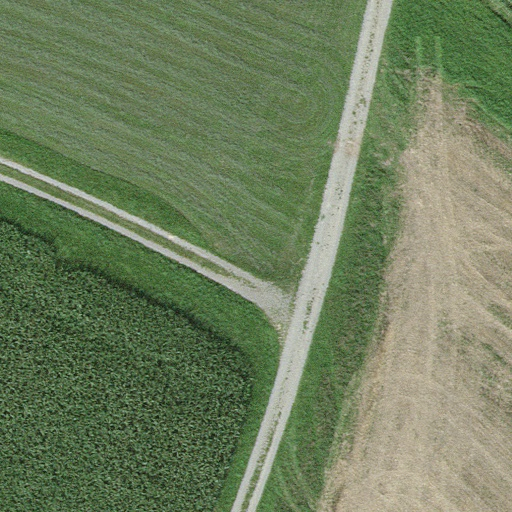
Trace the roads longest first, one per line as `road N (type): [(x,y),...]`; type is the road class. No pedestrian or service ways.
road 1 (track): [(247,511),(308,343),(387,0)]
road 2 (track): [(308,343),(213,272),(0,176)]
